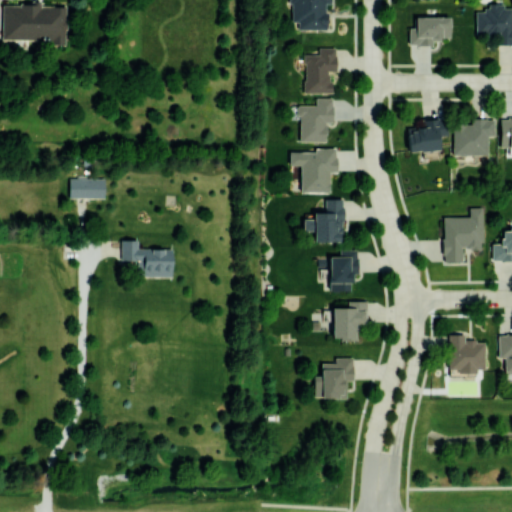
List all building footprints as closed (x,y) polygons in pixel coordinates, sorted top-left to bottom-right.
[(325,29),(326,3),(331,3),(331,0),(288,0),(288,21),(297,21),(297,29),(325,29)] [(511,44),(511,26),(511,27),(511,7),(502,7),(502,2),(485,2),(485,11),(474,11),(475,36),(499,36),(499,45),(511,44)] [(64,4),(1,4),(1,39),(53,39),(53,44),(64,44),(64,4)] [(449,17),(414,16),(413,28),(407,27),(407,44),(432,45),(432,38),(449,39),(449,17)] [(303,92),(330,92),(330,71),(335,71),(335,47),(317,47),(317,54),(303,54),(303,92)] [(325,141),(325,122),(332,122),(331,97),(314,98),(314,104),(297,105),(298,141),(325,141)] [(408,152),(439,148),(437,137),(447,136),(444,117),(422,119),(423,125),(405,127),(408,152)] [(511,117),(498,117),(498,147),(511,147),(511,117)] [(486,155),(487,136),(493,136),(494,118),(469,118),(469,122),(452,122),(451,155),(486,155)] [(328,192),(328,171),(335,172),(335,150),(288,149),(288,164),(299,165),(299,192),(328,192)] [(68,197),(103,198),(104,177),(68,177),(68,197)] [(313,241),(341,241),(340,197),(324,198),(324,212),(312,212),(312,218),(302,218),(302,230),(313,230),(313,241)] [(441,216),(442,261),(461,261),(461,248),(482,248),(481,207),(468,207),(468,216),(441,216)] [(170,277),(171,248),(136,247),(137,239),(120,239),(120,259),(137,260),(137,276),(170,277)] [(328,255),(327,290),(348,290),(348,272),(356,272),(356,249),(338,248),(338,256),(328,255)] [(331,307),(331,339),(355,339),(355,323),(365,323),(365,300),(346,300),(346,307),(331,307)] [(483,340),(463,340),(463,334),(448,333),(448,375),(475,375),(475,369),(483,369),(483,340)] [(511,333),(496,334),(496,356),(503,356),(503,371),(511,371),(511,375),(511,333)]
